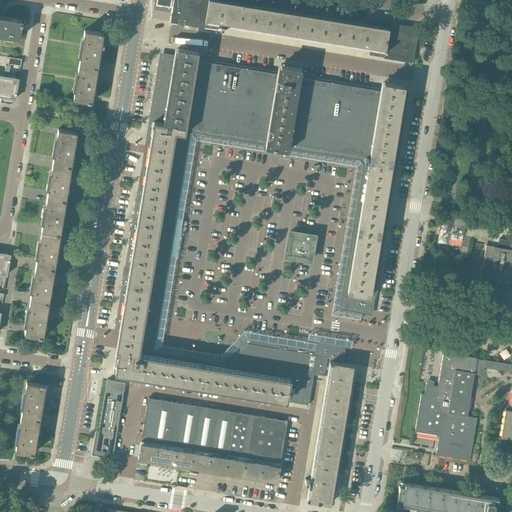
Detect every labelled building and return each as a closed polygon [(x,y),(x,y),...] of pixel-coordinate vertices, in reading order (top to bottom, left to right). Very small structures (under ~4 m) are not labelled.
[(223,0),(173,0),(170,22),(219,30),(219,29),(224,0),(223,0)] [(368,24),(230,1),(224,0),(219,29),(224,30),(225,25),(226,25),(228,13),(236,14),(242,15),(250,16),(256,17),(264,18),(269,19),(278,21),(283,22),(291,23),(297,24),(305,25),(311,26),(319,28),(325,28),(333,30),(338,31),(347,32),(352,33),(361,34),(366,35),(368,24)] [(226,25),(234,26),(236,14),(228,13),(226,25)] [(22,20),(0,15),(0,34),(19,38),(22,20)] [(239,27),(248,29),(250,16),(242,15),(239,27)] [(253,30),(261,31),(264,18),(256,17),(253,30)] [(267,32),(275,33),(278,21),(269,19),(267,32)] [(374,25),(370,49),(369,55),(412,62),(418,27),(375,20),(374,25)] [(281,34),(289,35),(291,23),(283,22),(281,34)] [(295,36),(303,38),(305,25),(297,24),(295,36)] [(364,48),(370,49),(374,25),(368,24),(366,35),(364,48)] [(309,39),(317,40),(319,28),(311,26),(309,39)] [(322,41),(331,42),(333,30),(325,28),(322,41)] [(79,64),(80,64),(98,67),(103,33),(84,30),(80,58),(79,64)] [(336,43),(345,44),(347,32),(338,31),(336,43)] [(350,45),(359,47),(361,34),(352,33),(350,45)] [(199,89),(204,62),(197,60),(198,51),(178,48),(176,57),(164,55),(161,73),(160,82),(158,92),(157,102),(154,119),(151,138),(147,137),(145,150),(144,155),(142,166),(137,196),(134,217),(129,244),(123,278),(122,289),(120,298),(117,319),(115,331),(121,332),(143,335),(151,336),(153,325),(156,304),(158,295),(159,284),(165,250),(170,223),(171,212),(173,201),(177,181),(180,161),(181,156),(184,134),(193,128),(196,109),(198,99),(199,89)] [(196,109),(193,128),(205,129),(229,134),(244,136),(249,107),(257,108),(258,104),(288,109),(292,86),(301,88),(302,78),(300,77),(301,68),(278,64),(277,73),(204,62),(199,89),(198,99),(196,109)] [(80,64),(79,64),(72,98),(92,102),(98,67),(80,64)] [(19,78),(9,76),(6,76),(3,96),(15,98),(19,78)] [(373,89),(302,78),(301,88),(292,86),(288,109),(258,104),(257,108),(261,108),(273,110),(293,114),(302,115),(316,117),(311,147),(362,155),(365,156),(364,161),(368,162),(369,156),(380,90),(373,89)] [(404,85),(382,81),(380,90),(369,156),(368,162),(368,166),(366,175),(360,210),(359,220),(357,231),(355,242),(352,264),(347,293),(344,306),(371,310),(373,298),(373,295),(374,295),(378,269),(382,247),(384,235),(386,225),(393,180),(395,171),(396,160),(407,95),(403,94),(404,85)] [(261,108),(257,108),(249,107),(244,136),(256,138),(261,108)] [(261,108),(256,138),(268,140),(273,110),(261,108)] [(273,110),(268,140),(288,143),(293,114),(273,110)] [(288,143),(298,145),(302,115),(293,114),(288,143)] [(298,145),(311,147),(316,117),(302,115),(298,145)] [(58,128),(53,163),(71,166),(77,131),(58,128)] [(53,163),(47,197),(66,200),(71,166),(53,163)] [(47,197),(41,231),(60,234),(66,200),(47,197)] [(440,223),(437,242),(449,244),(450,238),(462,240),(459,256),(466,257),(469,236),(493,240),(495,230),(495,228),(466,224),(466,225),(464,235),(463,235),(464,227),(452,225),(440,223)] [(41,231),(36,265),(55,268),(60,234),(41,231)] [(310,260),(311,253),(313,242),(314,235),(290,231),(286,256),(310,260)] [(433,384),(426,382),(424,394),(421,393),(414,431),(414,433),(438,437),(435,457),(469,462),(476,419),(466,418),(474,374),(478,375),(479,375),(480,375),(481,374),(482,374),(482,373),(483,372),(484,371),(484,370),(485,367),(506,370),(506,373),(488,370),(486,382),(510,386),(511,376),(511,373),(506,373),(507,370),(511,371),(511,390),(510,403),(511,403),(511,408),(505,407),(500,435),(511,436),(511,234),(511,235),(511,240),(498,238),(497,247),(486,245),(479,285),(511,290),(511,364),(477,359),(477,358),(467,356),(443,352),(437,386),(433,385),(433,384)] [(0,252),(0,273),(7,275),(10,254),(0,252)] [(36,265),(30,299),(49,303),(55,268),(36,265)] [(30,299),(25,333),(24,333),(43,337),(49,303),(30,299)] [(143,335),(121,332),(119,344),(118,350),(140,353),(141,348),(143,335)] [(282,401),(308,405),(313,373),(316,355),(316,354),(290,350),(248,343),(225,367),(206,364),(189,361),(140,353),(118,350),(116,361),(114,373),(134,376),(140,377),(177,383),(185,385),(198,387),(197,392),(202,392),(203,387),(221,391),(282,401)] [(316,354),(316,355),(341,359),(341,358),(342,357),(343,357),(344,348),(344,347),(343,347),(322,344),(321,344),(319,344),(318,345),(317,347),(316,347),(316,348),(315,352),(316,353),(316,354)] [(313,373),(327,375),(310,480),(305,479),(304,483),(309,484),(306,499),(317,501),(317,502),(319,502),(330,503),(354,365),(340,363),(341,359),(316,355),(313,373)] [(113,455),(123,392),(123,391),(112,389),(113,380),(107,379),(95,452),(113,455)] [(123,391),(125,382),(113,380),(112,389),(123,391)] [(27,381),(21,415),(40,418),(46,384),(27,381)] [(140,446),(138,458),(173,463),(183,403),(148,398),(140,446)] [(183,403),(173,463),(190,466),(200,406),(183,403)] [(190,466),(207,469),(217,409),(200,406),(190,466)] [(235,412),(217,409),(207,469),(225,472),(235,412)] [(252,415),(235,412),(225,472),(242,475),(252,415)] [(21,415),(15,450),(34,453),(40,418),(21,415)] [(252,415),(242,475),(254,477),(265,479),(277,481),(287,420),(275,418),(264,417),(252,415)] [(495,511),(498,498),(405,483),(404,485),(399,485),(396,503),(451,511),(495,511)]
